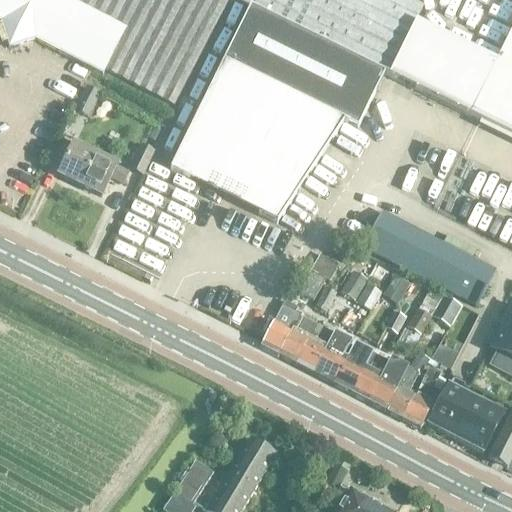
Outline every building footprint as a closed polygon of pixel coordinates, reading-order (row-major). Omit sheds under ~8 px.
[(0,0),(0,25),(8,50),(35,42),(102,77),(105,72),(173,108),(228,0),(0,0)] [(422,7),(408,0),(235,0),(235,1),(250,8),(222,64),(357,130),(384,75),(388,77),(414,23),(422,7)] [(511,30),(496,63),(414,23),(388,77),(387,78),(511,139),(511,30)] [(342,124),(222,64),(169,172),(276,225),(342,124)] [(73,113),(87,120),(100,96),(85,89),(73,113)] [(58,177),(79,188),(95,155),(100,146),(101,146),(107,133),(96,127),(89,141),(90,141),(86,150),(73,144),(58,177)] [(128,171),(142,178),(154,154),(140,146),(128,171)] [(95,155),(79,188),(101,198),(110,179),(122,185),(127,174),(117,168),(118,166),(95,155)] [(463,195),(465,177),(449,175),(447,193),(463,195)] [(362,249),(465,303),(476,308),(494,272),(380,214),(362,249)] [(319,256),(309,273),(297,294),(312,303),(325,282),(328,284),(338,267),(319,256)] [(354,304),(367,283),(353,274),(340,295),(354,304)] [(394,280),(380,303),(394,311),(408,288),(394,280)] [(367,287),(355,306),(369,314),(381,295),(367,287)] [(325,289),(314,308),(325,314),(336,296),(325,289)] [(450,330),(461,310),(442,299),(430,319),(431,319),(450,330)] [(280,309),(259,350),(277,359),(299,318),(294,316),(297,310),(284,303),(281,309),(280,309)] [(420,337),(431,319),(430,319),(416,311),(406,329),(420,337)] [(511,311),(509,316),(502,329),(511,334),(511,311)] [(393,313),(384,331),(397,337),(406,320),(393,313)] [(277,359),(295,368),(317,327),(299,318),(277,359)] [(295,368),(312,377),(334,336),(317,327),(295,368)] [(498,353),(491,367),(511,378),(511,334),(502,329),(496,341),(492,349),(498,353)] [(330,386),(350,344),(334,336),(312,377),(330,386)] [(451,370),(462,345),(443,336),(432,360),(451,370)] [(350,396),(371,355),(354,346),(350,344),(330,386),(350,396)] [(371,355),(350,396),(367,405),(388,364),(371,355)] [(415,374),(418,376),(429,362),(419,355),(407,370),(415,374)] [(390,361),(388,364),(367,405),(384,414),(407,370),(390,361)] [(407,370),(384,414),(402,423),(415,397),(414,397),(409,394),(418,376),(415,374),(407,370)] [(419,432),(420,430),(432,406),(422,401),(429,388),(433,390),(439,377),(428,371),(414,397),(415,397),(402,423),(419,432)] [(426,425),(445,435),(464,395),(447,386),(426,425)] [(464,395),(445,435),(481,454),(501,414),(464,395)] [(510,418),(488,461),(506,471),(511,459),(511,416),(511,419),(510,418)] [(205,511),(241,511),(275,457),(247,441),(205,511)] [(193,465),(174,494),(181,499),(192,506),(211,476),(193,465)] [(385,511),(349,491),(336,511),(385,511)] [(181,499),(174,494),(162,511),(172,511),(175,509),(181,499)] [(175,509),(180,511),(193,511),(195,508),(192,506),(181,499),(175,509)]
